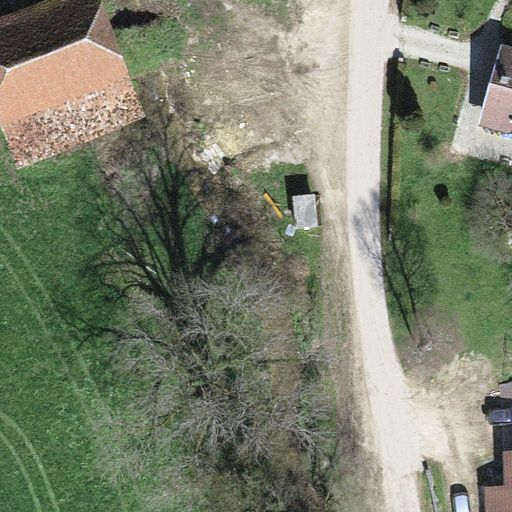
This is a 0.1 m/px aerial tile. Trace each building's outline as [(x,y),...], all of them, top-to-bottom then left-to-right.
[(132,115),(83,0),(36,0),(0,15),(0,135),(12,165),(132,115)] [(498,63),(511,66),(511,51),(502,49),(498,63)] [(484,117),(511,123),(511,66),(498,63),(484,117)] [(217,127),(235,167),(304,137),(286,97),(217,127)] [(445,378),(446,404),(497,402),(496,376),(445,378)] [(511,511),(511,449),(499,450),(501,484),(476,486),(477,511),(511,511)]
